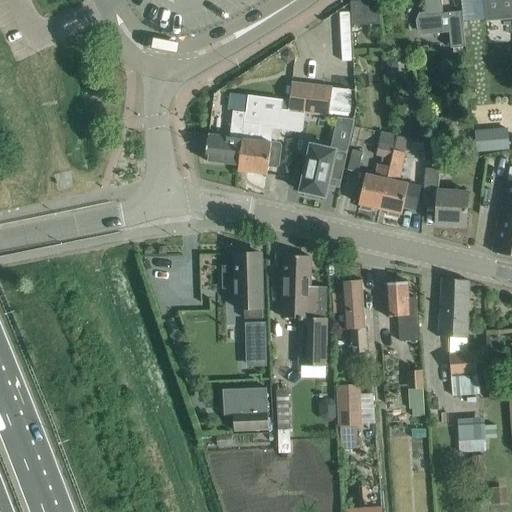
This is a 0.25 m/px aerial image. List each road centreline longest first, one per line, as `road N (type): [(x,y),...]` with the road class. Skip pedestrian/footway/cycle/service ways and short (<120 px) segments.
road 1 (unclassified): [(511,275),(239,209),(167,205)]
road 2 (tertiary): [(0,239),(167,205)]
road 3 (tertiary): [(167,205),(156,122),(166,59)]
road 4 (tertiary): [(166,59),(196,55),(296,0)]
